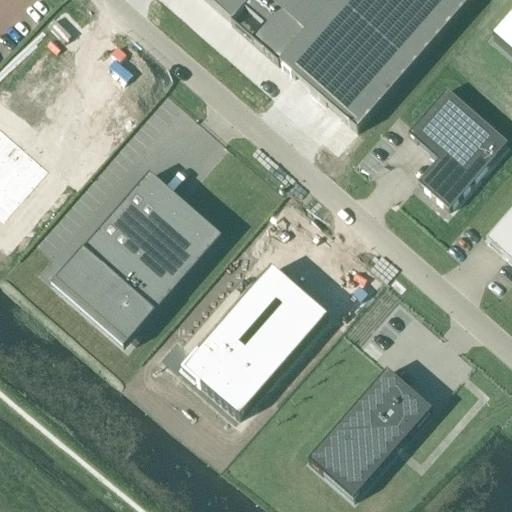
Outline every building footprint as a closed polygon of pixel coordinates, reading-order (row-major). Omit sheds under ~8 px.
[(336,0),(200,0),(357,137),(473,4),(468,0),(338,0),(338,1),(336,0)] [(438,165),(417,188),(449,216),(508,149),(447,95),(408,139),(438,165)] [(0,134),(0,230),(48,176),(0,134)] [(334,167),(341,158),(314,139),(308,149),(334,167)] [(370,148),(354,166),(373,183),(389,166),(370,148)] [(149,180),(102,233),(66,275),(54,288),(127,352),(139,339),(222,243),(149,180)] [(511,216),(487,246),(511,268),(511,216)] [(272,275),(183,376),(239,425),(328,324),(272,275)] [(388,376),(309,467),(354,506),(433,416),(388,376)]
